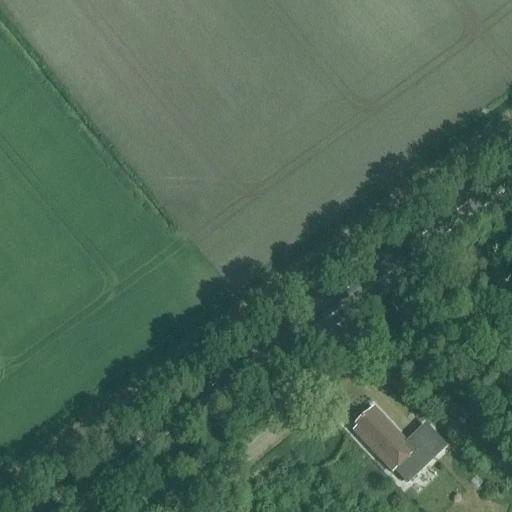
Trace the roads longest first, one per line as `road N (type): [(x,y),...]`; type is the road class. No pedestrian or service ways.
road 1 (unclassified): [(0,503),(511,129)]
road 2 (tertiary): [(55,511),(511,188)]
